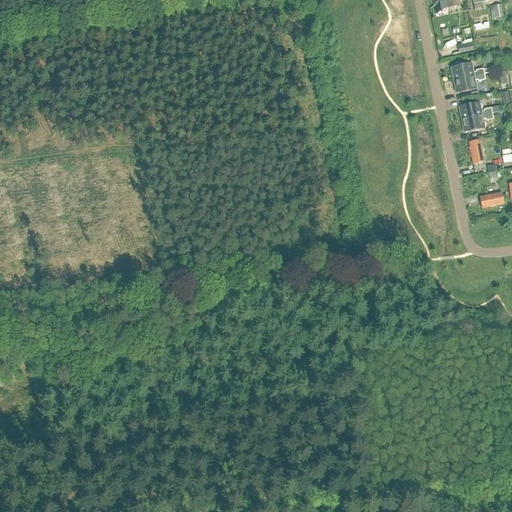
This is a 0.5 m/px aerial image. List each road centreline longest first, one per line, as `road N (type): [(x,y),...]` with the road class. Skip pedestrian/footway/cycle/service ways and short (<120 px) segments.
road 1 (track): [(231,283),(61,511)]
road 2 (residential): [(473,250),(418,0)]
road 3 (track): [(0,41),(233,0)]
